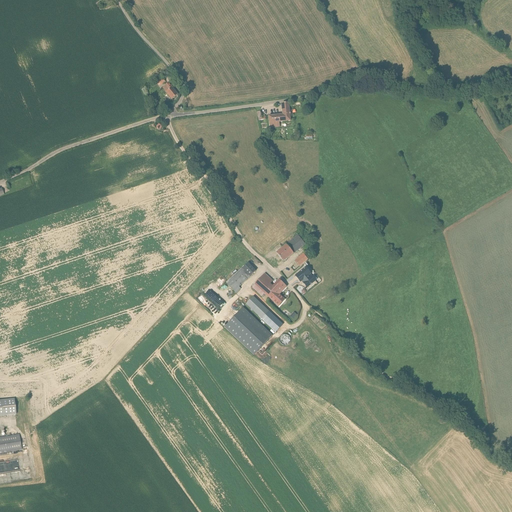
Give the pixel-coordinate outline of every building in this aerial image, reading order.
[(169,83),(163,88),(172,100),(178,95),(169,83)] [(291,114),(289,114),(289,104),(286,104),(285,104),(282,104),(283,115),(283,117),(285,117),(285,115),(291,114)] [(290,121),(290,115),(291,115),(291,114),(285,115),(285,117),(283,117),(283,115),(269,117),(270,123),(271,123),(271,128),(280,127),(279,122),(290,121)] [(304,244),(300,238),(298,236),(286,245),(282,248),(277,253),(282,259),(284,262),(290,257),(293,254),(305,244),(304,244)] [(299,266),(306,261),(308,259),(303,254),(295,261),(299,266)] [(241,289),(239,287),(256,271),(248,263),(227,283),(236,293),(241,289)] [(296,276),(301,282),(303,281),(304,283),(308,287),(316,280),(312,276),(310,274),(311,273),(306,267),(296,276)] [(270,284),(272,281),(265,274),(252,288),(262,297),(265,294),(279,306),(285,300),(279,295),(280,293),(273,287),(270,284)] [(273,287),(280,293),(286,287),(283,284),(279,280),(273,287)] [(224,328),(254,355),(272,336),(243,308),(224,328)] [(269,312),(268,312),(262,319),(271,328),(278,320),(269,312)] [(0,416),(16,415),(14,399),(0,400),(0,416)] [(0,453),(22,449),(19,435),(0,437),(0,453)] [(19,460),(0,462),(0,472),(20,469),(19,460)]
